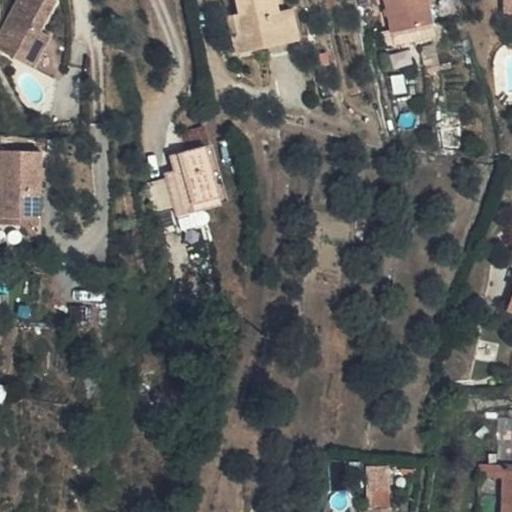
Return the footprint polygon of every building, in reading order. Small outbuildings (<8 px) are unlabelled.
[(48,28),(63,2),(58,0),(19,0),(0,34),(0,48),(37,70),(51,44),(42,39),(48,28)] [(238,0),(242,12),(248,36),(237,39),(242,57),(304,43),(296,8),(282,11),(279,0),(238,0)] [(369,0),(381,50),(422,40),(412,0),(369,0)] [(232,14),(237,39),(248,36),(242,12),(232,14)] [(48,28),(42,39),(51,44),(58,34),(48,28)] [(422,40),(381,50),(384,64),(425,54),(422,40)] [(183,155),(188,177),(209,173),(204,152),(183,155)] [(44,213),(45,154),(3,153),(2,212),(44,213)] [(222,223),(209,173),(188,177),(176,179),(179,198),(169,201),(179,245),(201,241),(198,228),(222,223)] [(198,228),(201,241),(224,236),(222,223),(198,228)] [(201,241),(179,245),(183,259),(204,256),(201,241)] [(511,511),(511,442),(495,442),(491,490),(503,489),(502,502),(500,511),(511,511)] [(503,489),(491,490),(476,489),(475,499),(502,502),(503,489)] [(386,511),(387,503),(366,501),(365,511),(386,511)]
